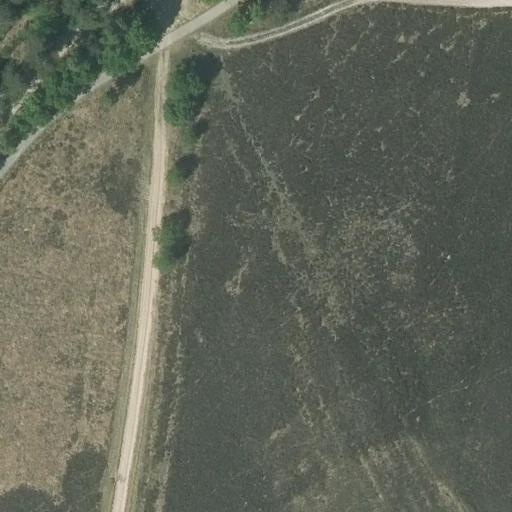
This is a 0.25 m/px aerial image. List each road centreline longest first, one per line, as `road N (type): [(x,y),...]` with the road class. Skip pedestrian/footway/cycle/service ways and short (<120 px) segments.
road 1 (track): [(118,511),(145,338),(166,41)]
road 2 (track): [(106,0),(0,123)]
road 3 (unknown): [(511,4),(379,0)]
